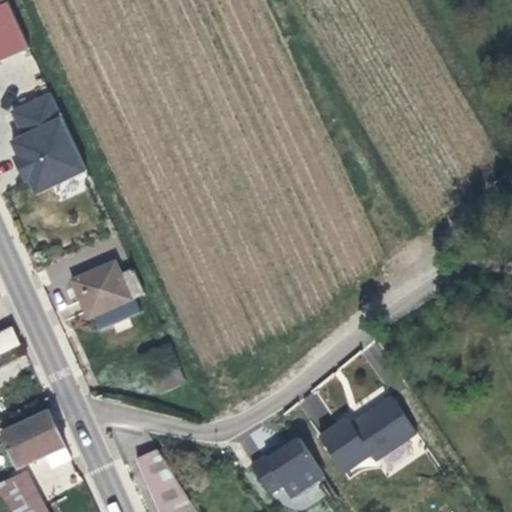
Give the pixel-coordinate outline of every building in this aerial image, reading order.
[(0,7),(0,62),(28,50),(6,5),(0,7)] [(87,173),(85,169),(50,96),(11,115),(23,140),(11,145),(18,159),(14,161),(25,184),(30,183),(31,184),(37,197),(87,173)] [(135,300),(145,296),(133,270),(120,275),(116,265),(72,282),(88,320),(94,317),(135,300)] [(142,316),(135,300),(94,317),(101,333),(142,316)] [(0,354),(22,344),(14,327),(0,332),(0,354)] [(166,352),(142,363),(159,399),(184,388),(166,352)] [(390,392),(319,437),(346,479),(416,434),(390,392)] [(0,429),(0,450),(1,453),(8,451),(17,466),(44,452),(63,443),(49,405),(0,429)] [(51,465),(69,457),(63,443),(44,452),(51,465)] [(326,479),(301,443),(285,454),(282,450),(253,469),(274,498),(285,490),(292,501),(326,479)] [(172,511),(194,502),(159,450),(136,461),(158,511),(172,511)] [(44,511),(23,471),(0,483),(0,498),(9,511),(44,511)]
